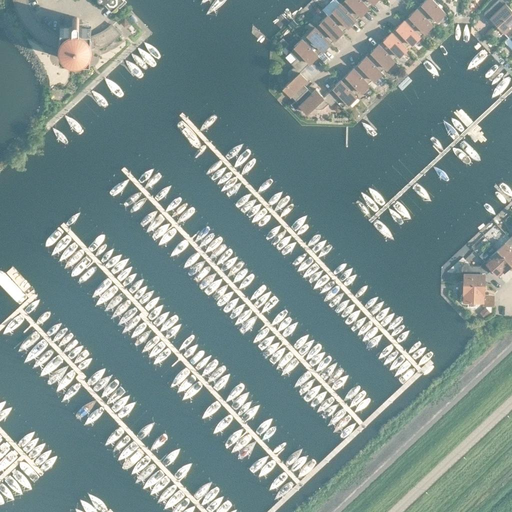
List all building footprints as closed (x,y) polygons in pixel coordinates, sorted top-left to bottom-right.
[(51,49),(57,52),(62,41),(57,38),(52,35),(48,32),(44,28),(40,23),(37,19),(34,14),(32,8),(31,3),(30,0),(18,0),(19,5),(21,12),(23,18),(26,25),(30,30),(35,36),(40,41),(45,45),(51,49)] [(116,14),(129,3),(126,0),(102,0),(102,1),(102,3),(104,4),(105,4),(107,4),(116,14)] [(352,5),(347,9),(361,24),(366,20),(374,13),(374,12),(361,0),(353,0),(350,3),(352,5)] [(361,0),(374,12),(378,8),(379,8),(386,1),(385,0),(361,0)] [(427,9),(422,13),(437,29),(442,24),(443,25),(450,18),(435,1),(427,8),(427,9)] [(495,22),(502,30),(511,20),(511,9),(511,8),(505,3),(490,17),(489,19),(490,21),(491,23),(493,23),(495,22)] [(339,16),(334,21),(348,36),(353,32),(361,25),(361,24),(347,9),(345,8),(338,15),(339,16)] [(414,21),(410,25),(424,41),(429,36),(430,37),(438,30),(437,29),(422,13),(414,20),(414,21)] [(326,28),(321,33),(335,48),(340,44),(341,44),(348,37),(348,36),(334,21),(333,20),(325,27),(326,28)] [(509,37),(511,40),(511,20),(502,30),(509,37)] [(62,41),(57,52),(62,53),(64,54),(64,63),(79,63),(79,64),(80,64),(80,63),(95,64),(96,54),(98,54),(102,53),(99,42),(96,42),(96,32),(91,32),(91,33),(88,33),(87,33),(84,32),(84,26),(84,24),(82,23),(80,22),(78,24),(77,26),(77,31),(74,33),(74,31),(65,31),(64,41),(62,41)] [(298,25),(294,29),(298,34),(302,29),(298,25)] [(402,33),(397,37),(411,52),(416,48),(417,49),(425,42),(424,41),(410,25),(409,25),(402,32),(402,33)] [(109,37),(99,42),(102,53),(109,51),(115,47),(121,43),(126,39),(118,30),(113,34),(109,37)] [(314,40),(309,45),(323,60),(328,56),(336,49),(335,48),(321,33),(320,32),(312,39),(314,40)] [(389,45),(384,49),(399,64),(403,60),(405,61),(412,54),(411,52),(397,37),(389,44),(389,45)] [(288,43),(285,46),(290,52),(294,49),(288,43)] [(295,57),(301,64),(310,72),(315,68),(323,61),(323,60),(309,45),(307,44),(300,51),(301,52),(295,57)] [(377,57),(372,61),(386,76),(391,72),(392,73),(400,66),(399,64),(384,49),(376,56),(377,57)] [(364,68),(359,73),(373,88),(378,84),(379,85),(387,78),(386,76),(372,61),(371,61),(364,68)] [(301,105),(309,97),(304,92),(313,85),(305,77),(310,72),(301,64),(297,69),(299,71),(294,76),(293,78),(293,82),(294,85),(295,86),(288,93),(296,100),(301,105)] [(351,80),(346,85),(361,100),(365,96),(367,97),(374,90),(373,88),(359,73),(351,80)] [(338,92),(333,97),(341,106),(347,113),(353,107),(354,109),(362,102),(361,100),(346,85),(338,92)] [(301,105),(297,108),(297,110),(300,112),(302,112),(305,110),(312,117),(319,111),(320,113),(322,114),(326,114),(328,113),(334,108),(336,111),(341,106),(333,97),(329,102),(321,94),(314,101),(309,96),(309,97),(301,105)] [(343,108),(339,112),(339,115),(342,118),(344,117),(348,114),(343,108)] [(510,247),(502,254),(511,264),(511,245),(510,247)] [(490,266),(497,274),(504,282),(510,277),(511,274),(511,264),(502,254),(495,261),(490,266)] [(469,278),(469,288),(490,289),(490,279),(492,279),(497,274),(490,266),(485,271),(476,271),(475,269),(472,269),(470,269),(468,271),(467,273),(467,275),(468,277),(469,278)] [(490,289),(469,288),(468,299),(467,300),(466,302),(466,304),(467,306),(469,308),(471,308),(474,308),(475,306),(489,307),(490,289)] [(491,313),(486,318),(490,322),(495,317),(491,313)]
